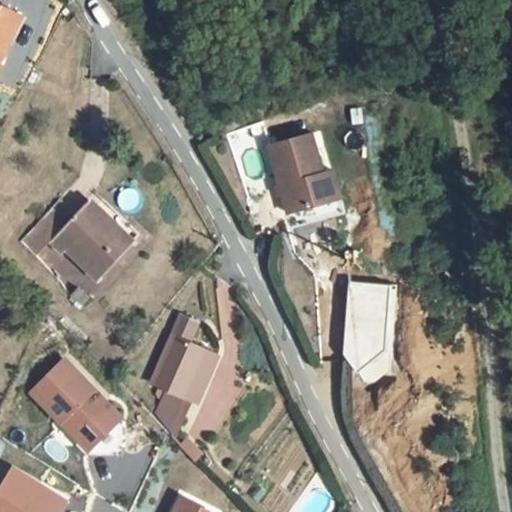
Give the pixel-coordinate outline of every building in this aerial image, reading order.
[(0,6),(0,59),(21,17),(0,6)] [(328,203),(320,176),(309,133),(266,145),(286,214),(328,203)] [(174,164),(181,159),(176,150),(171,156),(174,164)] [(320,176),(328,203),(286,214),(290,229),(344,212),(332,172),(320,176)] [(21,240),(38,257),(53,242),(62,251),(67,245),(99,280),(131,245),(86,199),(64,224),(49,209),(21,240)] [(389,286),(350,283),(345,356),(357,372),(384,350),(389,286)] [(196,357),(201,350),(203,342),(191,335),(198,314),(179,304),(145,392),(160,397),(155,413),(173,430),(185,407),(191,409),(201,387),(183,378),(187,363),(188,362),(196,357)] [(187,363),(183,378),(201,387),(217,350),(203,342),(201,350),(196,357),(188,362),(187,363)] [(120,419),(63,362),(30,394),(87,451),(120,419)] [(58,511),(66,500),(13,468),(0,489),(0,511),(58,511)] [(206,511),(179,498),(171,511),(206,511)]
